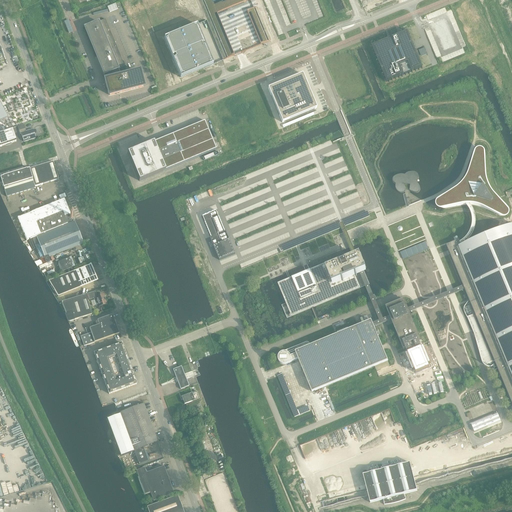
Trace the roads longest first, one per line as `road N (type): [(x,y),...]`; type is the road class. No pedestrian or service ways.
road 1 (tertiary): [(197,511),(60,150)]
road 2 (tertiary): [(309,44),(87,135)]
road 3 (tertiary): [(57,143),(4,0)]
